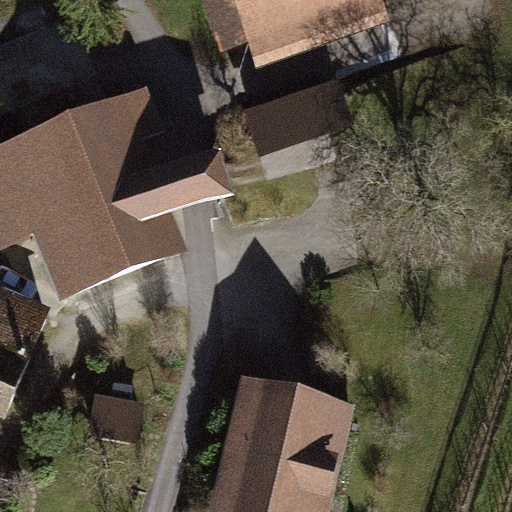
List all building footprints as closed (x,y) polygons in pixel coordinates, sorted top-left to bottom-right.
[(379,0),(228,0),(253,79),(390,36),(379,0)] [(26,3),(0,14),(0,90),(54,67),(26,3)] [(151,109),(0,171),(0,289),(14,324),(0,316),(0,452),(56,321),(189,267),(180,233),(202,227),(239,218),(225,178),(196,186),(160,199),(144,157),(168,148),(151,109)] [(101,393),(95,425),(141,435),(148,403),(101,393)] [(336,511),(354,422),(243,401),(221,511),(336,511)]
